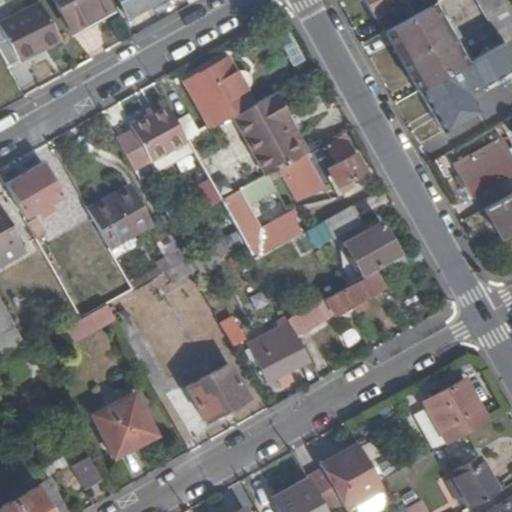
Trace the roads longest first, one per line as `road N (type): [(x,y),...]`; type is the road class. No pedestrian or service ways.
road 1 (residential): [(482,317),(134,511)]
road 2 (residential): [(304,0),(482,317)]
road 3 (residential): [(0,140),(250,0)]
